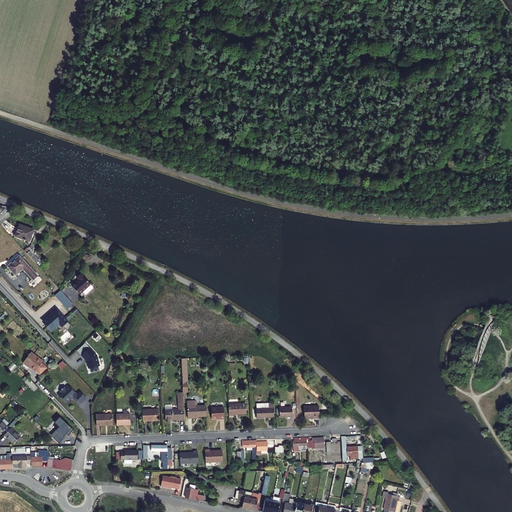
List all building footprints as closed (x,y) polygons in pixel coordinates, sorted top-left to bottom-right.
[(33,230),(19,225),(15,236),(29,241),(33,230)] [(39,261),(27,248),(24,251),(36,264),(39,261)] [(38,276),(19,255),(6,266),(15,275),(22,269),(33,280),(38,276)] [(91,283),(91,282),(89,280),(78,270),(74,275),(77,277),(77,279),(75,280),(74,280),(71,284),(79,291),(82,288),(84,291),(91,283)] [(67,320),(57,308),(43,321),(51,330),(60,323),(62,325),(67,320)] [(97,354),(89,346),(81,354),(85,358),(86,358),(87,361),(86,361),(87,367),(98,366),(97,354)] [(46,368),(42,363),(43,361),(36,356),(35,357),(30,354),(24,362),(29,367),(30,366),(35,371),(36,370),(39,374),(46,368)] [(8,368),(11,372),(17,367),(13,363),(8,368)] [(37,387),(28,378),(24,381),(33,391),(37,387)] [(80,402),(85,397),(80,391),(77,394),(70,386),(69,386),(68,385),(65,387),(64,386),(59,390),(61,392),(58,395),(62,399),(63,399),(66,402),(70,399),(70,398),(72,396),(75,399),(75,398),(80,402)] [(184,417),(182,391),(177,391),(178,404),(179,404),(179,409),(164,410),(165,420),(170,419),(171,418),(184,417)] [(274,407),(273,402),(256,402),(257,407),(256,407),(257,417),(274,416),(274,407)] [(247,413),(246,404),(228,404),(229,415),(235,415),(235,413),(247,413)] [(206,415),(206,405),(187,406),(188,417),(192,417),(192,415),(206,415)] [(319,415),(319,405),(304,406),(304,416),(312,416),(312,417),(319,417),(319,415)] [(224,418),(223,406),(211,407),(211,417),(219,417),(219,418),(224,418)] [(292,415),(292,406),(279,406),(280,416),(292,415)] [(158,418),(157,408),(142,408),(143,420),(151,420),(151,419),(158,418)] [(131,423),(130,412),(116,413),(116,424),(131,423)] [(112,422),(112,413),(96,414),(96,425),(105,424),(105,423),(112,422)] [(52,438),(58,443),(64,437),(62,436),(67,431),(69,434),(73,430),(61,419),(56,425),(61,429),(52,438)] [(19,436),(10,428),(3,435),(13,443),(19,436)] [(356,439),(356,435),(341,436),(342,460),(345,460),(344,440),(356,439)] [(324,447),(323,437),(311,438),(311,440),(308,440),(308,442),(308,448),(311,447),(311,448),(324,447)] [(307,439),(307,438),(294,438),(294,441),(293,441),(293,446),(306,445),(306,439),(307,439)] [(256,450),(256,442),(255,440),(241,441),(242,447),(252,447),(252,459),(255,459),(256,450)] [(266,441),(256,442),(256,450),(266,450),(266,441)] [(167,445),(151,445),(151,451),(161,451),(161,462),(162,462),(162,468),(167,468),(167,459),(170,459),(171,448),(167,448),(167,445)] [(48,455),(47,461),(45,467),(70,470),(70,469),(71,464),(72,460),(64,457),(60,460),(54,459),(54,453),(55,453),(56,446),(49,446),(48,455)] [(357,451),(357,446),(346,446),(347,459),(362,458),(361,450),(357,451)] [(209,450),(209,448),(205,449),(205,462),(222,461),(222,449),(209,450)] [(197,449),(192,449),(192,451),(180,451),(180,463),(197,462),(197,449)] [(42,461),(47,461),(48,455),(48,451),(35,450),(35,457),(30,457),(30,463),(30,466),(42,466),(42,461)] [(138,460),(137,451),(124,451),(124,452),(120,453),(121,460),(124,460),(132,460),(138,460)] [(11,453),(12,456),(12,464),(17,464),(17,467),(25,467),(25,463),(30,463),(30,457),(30,455),(16,456),(16,452),(11,452),(11,453)] [(0,468),(12,468),(12,464),(12,456),(11,453),(9,453),(9,456),(0,456),(0,468)] [(262,511),(266,511),(269,511),(272,496),(270,496),(274,477),(270,476),(271,472),(266,471),(261,494),(266,495),(265,500),(264,500),(262,511)] [(179,489),(181,479),(177,478),(177,477),(171,475),(170,476),(163,475),(161,485),(168,487),(168,486),(179,489)] [(207,480),(197,477),(195,479),(203,486),(204,484),(207,480)] [(197,489),(187,487),(185,497),(195,499),(196,499),(203,500),(204,496),(196,494),(197,489)] [(279,498),(282,498),(283,493),(284,490),(281,489),(279,497),(272,496),(269,511),(276,511),(279,503),(278,503),(279,498)] [(248,508),(250,497),(244,496),(245,491),(239,490),(237,500),(243,501),(242,507),(248,508)] [(250,497),(248,508),(258,510),(259,503),(258,503),(256,502),(258,493),(251,492),(250,497)] [(394,511),(398,500),(399,501),(400,497),(398,497),(398,494),(393,493),(393,495),(388,494),(388,493),(384,492),(383,498),(387,499),(384,509),(385,510),(383,511),(394,511)] [(293,511),(296,501),(292,500),(292,503),(288,502),(289,494),(283,493),(282,498),(281,506),(284,507),(282,511),(293,511)] [(296,501),(293,511),(302,511),(304,502),(296,501)] [(313,504),(304,502),(302,511),(310,511),(312,505),(313,505),(313,504)]
